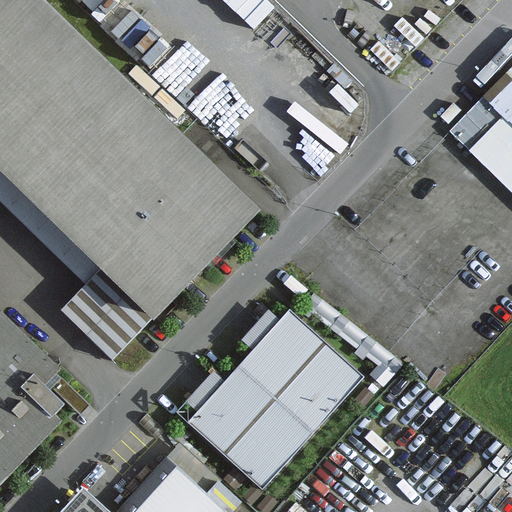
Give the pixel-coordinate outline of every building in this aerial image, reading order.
[(160,312),(165,319),(272,205),(64,0),(0,0),(0,193),(92,284),(67,309),(114,361),(160,312)] [(79,0),(95,14),(107,0),(79,0)] [(448,134),(511,194),(511,74),(508,71),(448,134)] [(268,491),(377,374),(297,301),(282,317),(274,310),(246,340),(257,350),(230,378),(220,370),(181,411),(268,491)] [(0,311),(0,482),(62,419),(55,412),(66,401),(47,383),(61,370),(0,311)] [(120,511),(118,511),(92,486),(63,511),(236,511),(245,503),(184,445),(120,511)]
